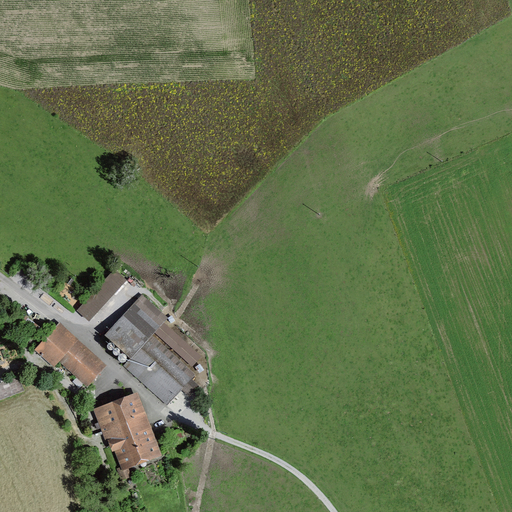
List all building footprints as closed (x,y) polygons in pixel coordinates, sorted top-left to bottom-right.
[(115,270),(78,311),(86,319),(123,278),(115,270)] [(167,404),(182,387),(189,394),(194,388),(187,382),(194,374),(151,335),(167,317),(141,294),(104,335),(129,357),(123,365),(167,404)] [(76,372),(74,374),(83,383),(98,366),(56,326),(36,348),(54,366),(62,358),(76,372)] [(21,381),(0,388),(0,406),(27,396),(21,381)] [(113,449),(118,448),(125,465),(158,453),(152,436),(147,438),(132,397),(107,406),(105,400),(96,403),(99,409),(96,411),(97,417),(105,439),(109,440),(113,449)]
